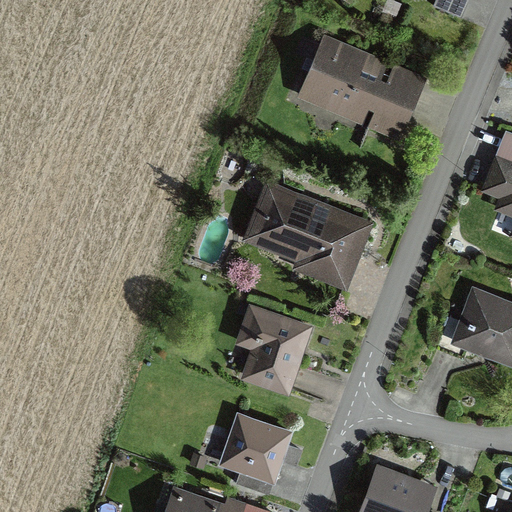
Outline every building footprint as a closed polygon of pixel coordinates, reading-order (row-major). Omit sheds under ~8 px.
[(433,0),(433,2),(460,14),(466,0),(433,0)] [(367,125),(397,138),(419,87),(320,45),(298,96),(339,113),(342,106),(362,115),(366,106),(374,109),(367,125)] [(511,168),(495,161),(484,189),(503,197),(499,208),(511,212),(511,168)] [(366,225),(267,186),(246,239),(274,250),(277,242),(318,258),(312,274),(342,286),(366,225)] [(511,364),(511,305),(472,290),(459,323),(444,317),(433,347),(461,358),(465,346),(511,364)] [(300,346),(307,326),(252,307),(243,333),(260,339),(248,374),(286,387),(300,346)] [(290,433),(240,415),(223,463),(273,481),(284,450),(290,433)] [(438,484),(376,461),(357,511),(435,511),(428,509),(438,484)] [(508,500),(511,491),(499,487),(496,496),(508,500)] [(263,511),(265,507),(227,495),(224,505),(173,489),(166,511),(263,511)] [(490,496),(486,506),(493,508),(497,499),(490,496)]
